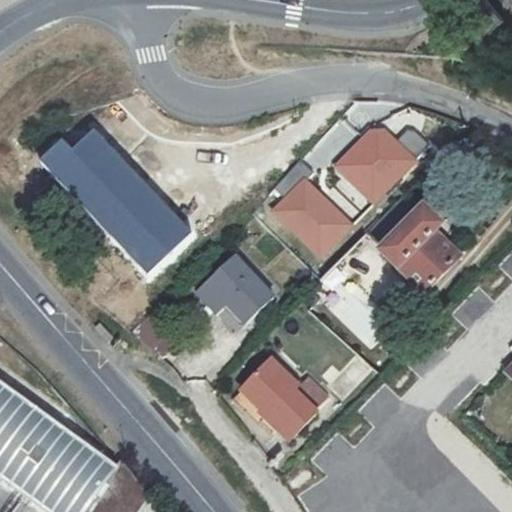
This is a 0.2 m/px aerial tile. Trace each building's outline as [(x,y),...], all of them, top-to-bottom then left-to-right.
[(408,126),(393,144),(414,162),(430,144),(408,126)] [(333,214),(302,183),(314,172),(300,158),(267,191),(311,235),(333,214)] [(384,250),(424,208),(408,192),(367,234),(384,250)] [(424,208),(384,250),(427,292),(463,255),(438,230),(442,226),(424,208)] [(250,220),(243,228),(253,237),(261,229),(250,220)] [(276,297),(236,258),(199,295),(219,314),(228,304),(249,325),(276,297)] [(306,298),(314,306),(324,296),(316,289),(306,298)] [(155,360),(177,344),(155,314),(133,329),(155,360)] [(273,357),(247,384),(273,409),(267,415),(294,441),(322,412),(318,408),(297,387),(300,384),(273,357)] [(310,374),(300,384),(297,387),(318,408),(331,394),(310,374)] [(273,409),(247,384),(238,393),(263,418),(267,415),(273,409)] [(76,442),(54,427),(0,387),(0,480),(43,511),(157,511),(131,474),(122,464),(117,473),(76,442)] [(467,411),(479,423),(500,401),(488,389),(467,411)] [(54,427),(76,442),(84,432),(63,416),(54,427)]
